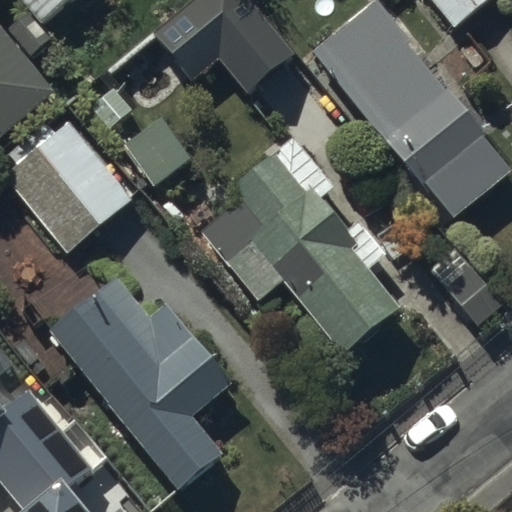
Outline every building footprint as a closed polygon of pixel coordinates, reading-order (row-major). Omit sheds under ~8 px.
[(23,0),(42,22),(70,0),(23,0)] [(252,0),(197,0),(190,7),(236,61),(276,27),(252,0)] [(380,0),(371,0),(312,48),(421,183),(424,180),(452,214),(511,165),(511,161),(448,83),(443,88),(407,44),(413,39),(380,0)] [(432,0),(453,25),(483,0),(432,0)] [(0,130),(53,88),(0,21),(0,130)] [(16,161),(2,173),(68,249),(129,196),(57,112),(10,153),(16,161)] [(160,114),(120,143),(153,188),(193,159),(160,114)] [(238,196),(198,228),(256,299),(282,277),(340,349),(395,305),(365,268),(383,254),(354,218),(343,227),(319,197),(333,186),(291,134),(229,185),(238,196)] [(471,259),(442,284),(477,324),(506,299),(471,259)] [(117,275),(49,326),(171,487),(220,450),(190,410),(230,380),(168,299),(147,315),(117,275)] [(108,511),(117,505),(0,363),(0,511),(108,511)]
